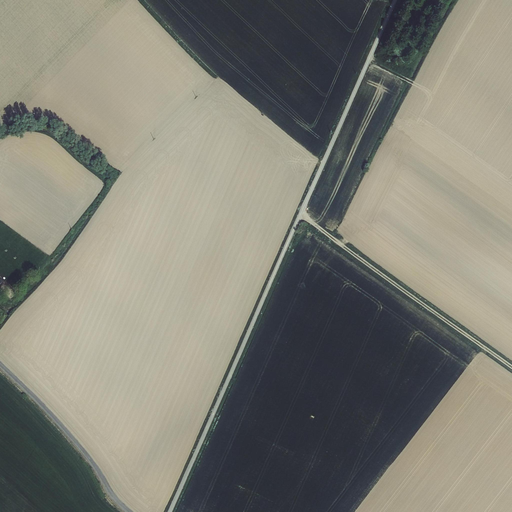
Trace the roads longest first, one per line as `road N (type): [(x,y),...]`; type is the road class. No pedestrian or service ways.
road 1 (unclassified): [(169,511),(395,0)]
road 2 (track): [(511,367),(300,214)]
road 3 (unclassified): [(128,511),(0,364)]
